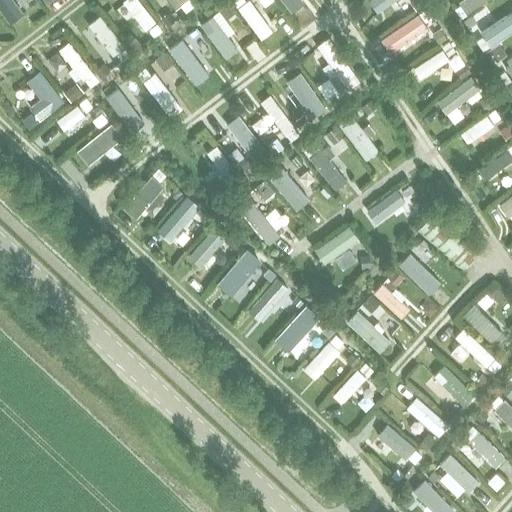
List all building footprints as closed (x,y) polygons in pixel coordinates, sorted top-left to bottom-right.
[(22,12),(12,0),(0,0),(0,12),(8,23),(22,12)] [(153,21),(136,0),(120,0),(142,29),(153,21)] [(185,0),(165,0),(173,9),(185,0)] [(270,30),(248,0),(245,0),(236,7),(259,38),(270,30)] [(303,2),(301,0),(280,0),(289,12),(303,2)] [(392,0),(367,0),(376,12),(392,0)] [(484,0),(459,0),(457,2),(465,13),(484,0)] [(511,30),(511,9),(479,31),(489,46),(511,30)] [(426,28),(416,13),(378,37),(388,52),(426,28)] [(122,46),(96,15),(85,24),(110,56),(122,46)] [(236,49),(210,15),(199,24),(224,58),(236,49)] [(248,61),(257,55),(244,36),(235,43),(248,61)] [(353,73),(327,36),(314,45),(340,82),(353,73)] [(207,74),(180,38),(167,48),(193,84),(207,74)] [(90,71),(66,41),(57,48),(81,78),(90,71)] [(447,60),(441,49),(413,66),(419,77),(447,60)] [(122,83),(144,66),(139,59),(117,76),(122,83)] [(511,78),(511,59),(503,66),(511,78)] [(38,68),(24,79),(38,97),(27,106),(37,119),(62,100),(38,68)] [(325,108),(299,71),(285,81),(311,118),(325,108)] [(179,108),(152,72),(141,80),(167,117),(179,108)] [(478,88),(468,75),(435,100),(445,113),(478,88)] [(142,122),(116,88),(105,97),(131,131),(142,122)] [(58,125),(88,102),(80,91),(49,113),(58,125)] [(293,128),(268,94),(259,100),(283,135),(293,128)] [(267,152),(238,113),(224,123),(253,162),(267,152)] [(376,148),(350,114),(337,124),(364,158),(376,148)] [(492,124),(485,115),(459,133),(466,142),(492,124)] [(120,136),(109,123),(75,150),(86,163),(120,136)] [(511,162),(511,143),(482,164),(491,177),(511,162)] [(235,174),(215,145),(205,152),(225,181),(235,174)] [(345,181),(319,148),(308,157),(334,190),(345,181)] [(307,199),(281,167),(268,177),(294,209),(307,199)] [(161,185),(149,175),(121,208),(133,218),(161,185)] [(403,201),(393,188),(364,210),(374,224),(403,201)] [(511,211),(511,192),(497,203),(506,215),(511,211)] [(197,206),(184,195),(155,229),(168,240),(197,206)] [(279,235),(251,200),(240,209),(268,244),(279,235)] [(270,202),(261,207),(269,221),(278,216),(270,202)] [(436,209),(415,230),(460,270),(480,248),(436,209)] [(357,239),(346,223),(312,248),(323,263),(357,239)] [(224,235),(212,225),(185,256),(198,266),(224,235)] [(259,260),(246,248),(215,283),(229,295),(259,260)] [(439,280),(408,252),(396,265),(427,293),(439,280)] [(287,289),(275,278),(247,310),(259,321),(287,289)] [(408,308),(381,283),(372,293),(398,318),(408,308)] [(502,333),(471,303),(461,314),(492,344),(502,333)] [(317,318),(304,305),(273,338),(286,350),(317,318)] [(389,340),(356,309),(346,320),(378,351),(389,340)] [(493,357),(461,327),(453,336),(484,366),(493,357)] [(338,352),(327,341),(301,368),(312,379),(338,352)] [(474,394),(444,364),(432,376),(462,406),(474,394)] [(364,378),(355,369),(332,393),(341,402),(364,378)] [(446,425),(414,397),(404,407),(436,436),(446,425)] [(511,408),(503,399),(492,409),(511,429),(511,408)] [(413,447),(385,424),(375,435),(404,459),(413,447)] [(503,457),(477,431),(467,440),(493,466),(503,457)] [(477,481),(449,454),(438,464),(467,492),(477,481)] [(449,511),(452,509),(423,479),(411,491),(431,511),(449,511)]
